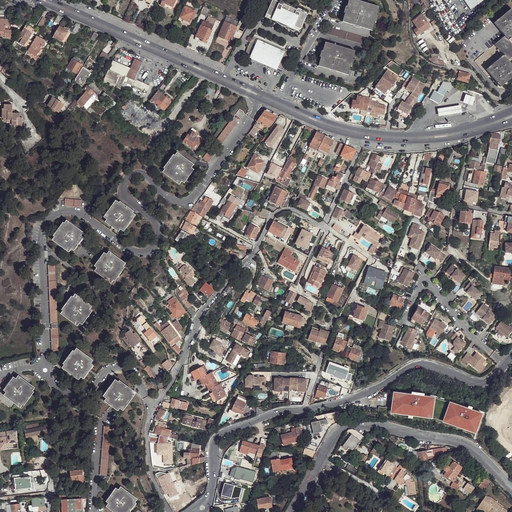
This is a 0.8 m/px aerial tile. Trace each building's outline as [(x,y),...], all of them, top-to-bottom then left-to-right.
[(162,0),(161,3),(173,8),(176,1),(177,1),(177,0),(162,0)] [(186,0),(184,6),(192,9),(194,4),(186,0)] [(349,0),(347,0),(341,23),(371,32),(377,7),(349,0)] [(485,0),(463,0),(470,10),(485,0)] [(270,1),(264,17),(298,32),(305,17),(298,14),(299,12),(295,11),(294,12),(280,6),(281,5),(281,4),(277,3),(276,4),(270,1)] [(217,7),(210,4),(208,9),(210,10),(215,12),(217,7)] [(192,9),(184,6),(179,17),(184,19),(191,22),(196,11),(192,9)] [(210,10),(208,9),(204,7),(201,14),(207,17),(210,10)] [(511,38),(511,9),(494,23),(505,36),(509,41),(510,40),(511,38)] [(422,14),(412,21),(416,29),(413,30),(416,36),(431,28),(424,17),(422,14)] [(227,16),(224,21),(237,26),(239,21),(227,16)] [(207,17),(205,21),(213,25),(216,20),(207,17)] [(298,32),(264,17),(262,19),(297,34),(298,32)] [(13,37),(13,30),(9,29),(10,18),(0,18),(0,33),(1,34),(1,36),(5,36),(5,37),(13,37)] [(38,26),(42,28),(47,20),(43,18),(38,26)] [(201,24),(195,36),(202,39),(201,40),(206,43),(212,29),(213,25),(205,21),(203,20),(201,24)] [(237,26),(224,21),(218,35),(227,39),(232,28),(235,30),(237,26)] [(27,25),(15,41),(24,47),(36,30),(27,23),(27,25)] [(82,26),(78,24),(72,33),(76,36),(82,26)] [(64,29),(60,27),(55,34),(64,39),(68,32),(64,29)] [(232,28),(227,39),(230,41),(235,30),(232,28)] [(326,29),(325,35),(364,45),(366,39),(326,29)] [(28,52),(37,57),(40,53),(46,41),(38,36),(31,47),(28,52)] [(254,59),(273,67),(282,72),(285,66),(288,59),(290,53),(253,36),(251,40),(248,46),(245,55),(254,59)] [(511,45),(509,41),(505,36),(495,45),(499,50),(504,56),(508,61),(511,57),(511,45)] [(107,47),(111,50),(115,46),(109,41),(106,46),(107,47)] [(323,44),(317,67),(347,75),(353,51),(323,44)] [(499,50),(495,45),(474,61),(487,78),(490,76),(486,70),(502,57),(497,51),(499,50)] [(100,65),(111,50),(107,47),(100,55),(101,57),(97,63),(100,65)] [(486,70),(490,76),(500,88),(511,78),(511,66),(508,61),(504,56),(502,57),(486,70)] [(80,72),(82,69),(81,68),(82,66),(78,63),(80,61),(74,58),(67,69),(78,75),(80,72)] [(132,70),(129,78),(135,81),(144,63),(136,59),(131,69),(132,70)] [(103,82),(120,90),(122,85),(123,81),(126,83),(127,84),(147,93),(149,87),(143,84),(137,82),(135,81),(129,78),(132,70),(131,69),(113,61),(103,82)] [(92,75),(82,68),(82,69),(80,72),(89,77),(90,78),(92,75)] [(387,70),(385,73),(395,80),(397,77),(387,70)] [(459,72),(454,71),(450,77),(457,80),(459,72)] [(83,86),(89,77),(80,72),(78,75),(75,81),(83,86)] [(467,83),(470,75),(459,72),(457,80),(467,83)] [(385,73),(375,86),(378,89),(381,91),(385,93),(388,89),(395,80),(385,73)] [(409,90),(412,92),(413,93),(413,92),(419,95),(425,85),(412,77),(410,81),(406,88),(409,90)] [(401,86),(406,88),(410,81),(406,79),(401,86)] [(454,84),(444,81),(437,93),(434,92),(430,99),(438,104),(442,96),(446,98),(453,87),(458,90),(460,87),(454,85),(454,84)] [(77,102),(78,104),(82,107),(86,110),(88,109),(84,105),(91,97),(94,93),(87,87),(85,89),(84,88),(79,96),(80,96),(81,97),(77,102)] [(171,101),(158,92),(150,101),(152,103),(153,101),(155,103),(158,105),(157,106),(158,107),(160,106),(164,109),(171,101)] [(418,98),(411,94),(409,98),(409,97),(405,104),(403,103),(401,106),(400,105),(397,109),(408,115),(418,98)] [(109,104),(112,100),(106,95),(103,99),(109,104)] [(475,97),(466,95),(465,99),(463,103),(473,107),(474,102),(475,97)] [(356,97),(355,102),(352,101),(351,110),(359,112),(359,109),(361,110),(367,111),(366,112),(370,113),(377,114),(384,115),(386,106),(378,105),(378,102),(369,100),(369,99),(356,97)] [(59,113),(64,105),(53,98),(48,106),(59,113)] [(75,101),(64,114),(68,117),(78,104),(77,102),(75,101)] [(437,109),(439,117),(456,114),(462,113),(461,105),(454,107),(437,109)] [(17,126),(21,126),(23,126),(23,118),(20,118),(20,114),(13,114),(13,107),(6,107),(5,111),(3,110),(3,118),(5,118),(8,118),(8,120),(13,120),(12,123),(12,124),(14,124),(17,124),(17,126)] [(277,116),(265,110),(257,121),(268,127),(269,127),(277,116)] [(203,158),(208,162),(238,123),(232,119),(203,158)] [(257,121),(253,126),(257,129),(258,129),(264,133),(268,127),(257,121)] [(278,125),(265,142),(271,147),(284,130),(278,125)] [(252,137),(258,129),(257,129),(253,126),(250,131),(248,133),(252,137)] [(183,141),(193,149),(196,145),(198,147),(203,139),(198,135),(195,133),(195,131),(192,129),(183,141)] [(325,137),(316,133),(308,147),(309,147),(307,152),(310,153),(311,151),(314,153),(315,151),(317,151),(319,149),(325,137)] [(501,135),(491,134),(489,142),(497,143),(499,143),(501,135)] [(334,141),(325,137),(319,149),(328,153),(334,141)] [(341,156),(345,146),(341,144),(336,154),(341,156)] [(356,150),(345,146),(341,156),(342,157),(350,160),(351,161),(356,150)] [(497,165),(502,167),(504,167),(506,160),(506,159),(507,157),(508,150),(502,148),(497,165)] [(497,150),(488,149),(486,158),(485,166),(484,173),(492,175),(494,164),(496,151),(497,150)] [(179,184),(182,181),(191,167),(194,164),(177,152),(175,155),(165,169),(163,172),(179,184)] [(378,162),(380,157),(373,153),(367,165),(371,167),(375,169),(375,168),(377,165),(378,162)] [(164,167),(165,169),(175,155),(174,154),(164,167)] [(257,161),(252,158),(247,168),(258,174),(264,163),(258,160),(257,161)] [(477,171),(478,169),(480,160),(471,158),(469,169),(477,171)] [(288,161),(283,172),(289,175),(294,164),(288,161)] [(495,165),(493,175),(500,177),(502,167),(497,165),(495,165)] [(265,173),(265,174),(268,175),(273,177),(276,179),(278,174),(274,172),(276,168),(271,166),(269,170),(267,169),(265,173)] [(191,167),(182,181),(184,183),(194,170),(191,167)] [(242,167),(237,174),(243,177),(248,171),(242,167)] [(371,177),(372,174),(359,168),(353,181),(358,184),(361,178),(369,182),(370,179),(371,177)] [(431,170),(422,168),(419,184),(427,186),(431,170)] [(279,177),(286,180),(289,175),(283,172),(282,171),(279,177)] [(486,174),(484,173),(480,172),(473,171),(470,183),(483,186),(486,174)] [(284,182),(283,185),(287,187),(293,177),(289,175),(286,180),(285,182),(284,182)] [(318,176),(310,193),(313,195),(315,195),(319,187),(323,189),(327,180),(318,176)] [(368,183),(366,188),(378,192),(380,193),(382,189),(385,184),(377,181),(375,181),(370,179),(369,182),(368,183)] [(329,180),(327,185),(338,190),(340,186),(331,181),(329,180)] [(500,196),(507,197),(507,196),(511,196),(511,186),(511,184),(506,183),(504,188),(502,188),(500,196)] [(394,192),(392,195),(390,194),(393,188),(385,184),(382,189),(380,193),(378,197),(390,203),(392,199),(392,198),(394,199),(397,193),(394,192)] [(439,184),(437,191),(436,198),(442,199),(443,198),(446,199),(448,192),(449,188),(449,186),(439,184)] [(267,200),(282,207),(284,203),(286,199),(289,192),(276,186),(270,197),(268,196),(267,200)] [(344,189),(339,200),(352,205),(357,195),(344,189)] [(394,199),(393,204),(402,209),(412,213),(414,206),(415,199),(410,197),(411,194),(398,189),(397,193),(394,199)] [(437,191),(431,190),(428,202),(433,204),(434,199),(435,199),(436,198),(437,191)] [(467,190),(464,204),(472,206),(474,192),(467,190)] [(306,196),(299,193),(297,197),(301,198),(297,206),(306,210),(310,203),(304,200),(306,196)] [(223,214),(224,212),(226,214),(225,215),(229,218),(237,205),(238,206),(242,201),(231,194),(228,199),(230,200),(226,206),(224,205),(218,215),(221,217),(223,214)] [(206,204),(205,205),(209,207),(210,207),(214,201),(209,198),(206,204)] [(65,206),(82,207),(82,200),(66,199),(65,206)] [(422,202),(415,199),(414,206),(412,213),(412,215),(421,217),(423,208),(424,205),(421,204),(422,202)] [(122,230),(125,232),(137,216),(134,213),(135,212),(122,202),(121,203),(118,201),(105,217),(108,220),(107,222),(120,232),(122,230)] [(195,213),(196,212),(200,215),(203,209),(206,211),(209,207),(205,205),(201,202),(198,205),(196,204),(191,211),(193,212),(195,213)] [(438,224),(443,214),(439,211),(438,213),(435,211),(437,206),(433,204),(428,202),(427,206),(430,208),(426,215),(429,217),(428,220),(432,222),(433,219),(435,220),(434,222),(438,224)] [(336,208),(332,216),(341,220),(344,213),(344,212),(336,208)] [(380,219),(381,216),(394,224),(399,215),(386,208),(383,213),(380,211),(376,217),(380,219)] [(260,213),(259,216),(267,219),(269,215),(272,212),(262,209),(260,213)] [(346,209),(344,212),(344,213),(350,218),(353,214),(346,209)] [(471,213),(461,211),(459,222),(469,224),(471,213)] [(196,217),(197,215),(195,213),(193,212),(192,213),(191,215),(189,220),(188,222),(193,224),(193,223),(196,217)] [(445,214),(443,214),(438,224),(434,222),(433,223),(439,226),(445,214)] [(186,221),(183,220),(179,227),(182,228),(192,234),(196,227),(189,223),(186,221)] [(70,253),(72,250),(82,236),(85,233),(68,221),(66,223),(56,237),(54,240),(70,253)] [(291,228),(285,225),(278,222),(277,224),(273,222),(268,231),(285,240),(291,228)] [(55,236),(56,237),(66,223),(65,223),(55,236)] [(478,225),(472,225),(470,240),(476,241),(476,237),(480,237),(482,223),(478,223),(478,225)] [(415,238),(411,248),(418,250),(424,233),(418,230),(420,226),(413,224),(408,236),(415,238)] [(332,228),(339,233),(342,230),(335,225),(332,228)] [(361,237),(364,239),(366,235),(369,237),(374,241),(378,235),(364,226),(358,234),(355,232),(353,237),(359,240),(361,237)] [(244,236),(250,239),(253,240),(259,229),(254,227),(253,229),(249,227),(244,236)] [(184,239),(187,234),(178,229),(172,237),(175,239),(174,240),(180,244),(184,239)] [(307,242),(310,234),(305,232),(301,239),(307,242)] [(314,245),(317,237),(310,234),(307,242),(314,245)] [(494,235),(490,235),(488,251),(496,252),(498,236),(494,235)] [(82,236),(72,250),(75,251),(85,238),(82,236)] [(430,245),(425,253),(434,260),(435,258),(440,262),(444,256),(430,245)] [(316,259),(329,266),(331,261),(329,259),(327,258),(329,253),(329,252),(322,247),(316,259)] [(285,249),(278,261),(288,267),(289,265),(292,266),(289,270),(295,273),(300,264),(296,261),(295,263),(289,260),(290,258),(292,254),(285,249)] [(113,282),(114,282),(123,269),(122,268),(125,265),(108,253),(106,255),(103,254),(94,267),(96,269),(94,272),(110,285),(113,282)] [(166,268),(171,265),(169,261),(166,257),(165,256),(161,258),(166,268)] [(363,261),(353,256),(348,267),(357,272),(363,261)] [(288,267),(278,261),(278,264),(289,270),(292,266),(289,265),(288,267)] [(186,266),(183,266),(179,269),(186,277),(184,279),(190,286),(195,281),(193,279),(192,277),(194,275),(186,266)] [(452,276),(451,277),(459,284),(465,277),(452,266),(446,273),(449,276),(450,275),(452,276)] [(51,353),(58,353),(54,267),(47,267),(49,326),(51,326),(51,331),(50,331),(51,353)] [(307,283),(318,288),(320,284),(321,285),(326,272),(325,272),(314,267),(312,272),(313,273),(310,280),(309,279),(307,283)] [(509,269),(495,267),(493,281),(493,284),(504,285),(505,280),(511,280),(511,273),(509,273),(509,269)] [(186,277),(179,269),(177,271),(184,279),(186,277)] [(387,277),(371,269),(364,284),(370,287),(373,283),(376,284),(374,289),(380,292),(387,277)] [(399,278),(397,282),(406,288),(413,274),(404,269),(401,274),(399,278)] [(272,281),(264,277),(260,286),(268,290),(272,281)] [(208,297),(216,287),(215,285),(212,284),(211,282),(208,286),(203,292),(208,297)] [(470,282),(464,289),(467,291),(466,292),(470,296),(471,295),(472,296),(472,297),(475,300),(481,293),(472,286),(473,284),(470,282)] [(203,292),(208,286),(205,283),(200,290),(203,292)] [(235,289),(230,285),(225,291),(230,294),(235,289)] [(343,290),(342,290),(333,285),(332,285),(327,296),(332,299),(335,300),(337,301),(343,290)] [(179,299),(184,305),(187,310),(192,307),(193,306),(189,302),(192,299),(184,289),(182,291),(180,289),(175,292),(175,293),(179,299)] [(252,300),(252,301),(256,294),(251,292),(250,291),(249,293),(246,292),(243,297),(241,301),(245,303),(246,300),(250,302),(252,300)] [(290,292),(285,301),(291,304),(296,295),(290,292)] [(310,301),(300,295),(297,301),(307,307),(306,310),(310,311),(312,304),(309,303),(310,301)] [(404,299),(393,295),(389,304),(400,309),(404,299)] [(79,325),(81,326),(91,313),(89,311),(91,308),(74,296),(72,299),(70,298),(61,311),(62,312),(60,316),(76,328),(79,325)] [(260,301),(261,300),(261,298),(257,296),(253,302),(257,305),(260,301)] [(335,300),(332,299),(330,304),(342,310),(343,307),(344,306),(334,301),(335,300)] [(171,306),(168,308),(172,313),(174,316),(175,317),(183,311),(177,302),(171,306)] [(417,308),(418,308),(412,319),(417,321),(423,325),(431,311),(429,307),(421,303),(420,306),(419,305),(417,308)] [(486,321),(489,324),(494,317),(488,311),(489,310),(482,304),(476,311),(483,317),(481,319),(481,320),(484,322),(486,321)] [(355,318),(362,320),(363,321),(367,309),(358,306),(353,317),(355,318)] [(192,317),(196,313),(192,307),(187,310),(191,316),(192,317)] [(183,311),(175,317),(176,319),(185,313),(183,311)] [(271,313),(267,311),(260,323),(265,325),(271,313)] [(300,326),(301,324),(303,317),(285,312),(282,323),(295,326),(300,328),(300,326)] [(147,331),(151,328),(152,328),(140,313),(136,316),(144,325),(143,326),(147,331)] [(248,324),(254,328),(255,325),(254,324),(256,320),(246,314),(244,319),(247,320),(249,322),(248,324)] [(441,325),(439,324),(433,320),(428,329),(437,334),(440,336),(445,327),(441,325)] [(172,323),(179,332),(182,329),(176,321),(172,323)] [(389,337),(390,334),(393,327),(383,324),(383,322),(379,321),(377,327),(381,329),(378,338),(389,341),(391,337),(389,337)] [(498,331),(503,335),(506,338),(511,330),(511,329),(500,321),(494,328),(498,331)] [(156,323),(154,324),(161,333),(161,332),(163,331),(156,323)] [(228,331),(230,328),(229,327),(224,324),(220,323),(218,327),(223,329),(221,331),(226,334),(227,333),(228,331)] [(295,326),(282,323),(282,325),(286,326),(285,330),(293,332),(295,326)] [(163,331),(161,332),(171,345),(174,343),(174,344),(180,339),(170,326),(163,331)] [(157,336),(151,328),(147,331),(144,333),(150,341),(157,336)] [(319,331),(312,328),(308,339),(325,345),(330,331),(321,328),(320,329),(319,331)] [(406,331),(416,336),(418,332),(415,330),(408,328),(406,331)] [(139,343),(140,342),(138,339),(140,338),(136,332),(134,333),(130,329),(125,333),(126,335),(123,338),(129,346),(132,345),(133,347),(137,345),(139,343)] [(236,339),(239,341),(241,337),(243,333),(237,330),(234,335),(237,336),(236,339)] [(412,343),(416,336),(406,331),(399,345),(408,349),(412,343)] [(347,335),(339,332),(333,350),(341,353),(343,349),(344,350),(347,342),(344,341),(347,335)] [(458,337),(454,334),(453,336),(450,333),(446,337),(453,342),(452,343),(454,348),(451,351),(456,355),(465,345),(457,338),(458,337)] [(245,334),(243,339),(242,341),(252,347),(255,341),(252,339),(252,338),(245,334)] [(223,344),(214,339),(210,347),(215,350),(218,352),(217,354),(221,356),(225,349),(222,347),(223,344)] [(176,345),(172,348),(177,353),(180,351),(176,345)] [(239,354),(246,358),(249,352),(236,345),(226,361),(231,365),(237,355),(238,356),(239,354)] [(352,349),(348,347),(345,356),(349,357),(357,361),(357,360),(360,361),(363,353),(360,352),(352,349)] [(80,379),(83,380),(93,367),(90,365),(92,362),(76,350),(73,353),(72,352),(62,365),(64,367),(61,370),(78,382),(80,379)] [(285,354),(271,352),(270,359),(270,363),(284,365),(284,362),(284,358),(285,354)] [(480,366),(484,362),(475,354),(472,359),(467,354),(461,361),(467,366),(467,365),(478,373),(482,368),(480,366)] [(166,360),(161,365),(166,369),(171,364),(166,360)] [(196,380),(200,378),(206,376),(202,368),(192,372),(196,380)] [(147,373),(155,383),(159,380),(151,370),(150,371),(147,373)] [(206,376),(200,378),(203,386),(206,385),(208,390),(211,389),(218,385),(212,373),(206,376)] [(23,405),(24,406),(34,392),(33,391),(35,388),(19,376),(16,379),(14,378),(4,391),(7,393),(4,396),(21,408),(23,405)] [(254,376),(246,376),(245,388),(254,388),(265,388),(266,378),(259,378),(254,378),(254,376)] [(290,379),(275,378),(274,390),(282,391),(282,390),(282,388),(289,389),(290,379)] [(306,380),(290,379),(289,389),(297,389),(297,388),(306,389),(306,380)] [(119,410),(123,412),(134,396),(131,394),(132,392),(119,383),(118,384),(114,381),(102,398),(105,400),(104,403),(117,413),(119,410)] [(326,383),(320,381),(320,383),(319,385),(318,389),(315,396),(314,399),(319,400),(320,398),(324,399),(328,389),(324,388),(326,383)] [(218,385),(211,389),(213,394),(217,401),(226,397),(223,390),(220,384),(218,385)] [(390,416),(390,418),(431,423),(432,418),(443,421),(444,419),(450,421),(449,424),(463,428),(463,429),(472,432),(472,431),(475,432),(482,413),(434,398),(393,393),(391,408),(390,416)] [(247,403),(237,398),(232,409),(237,412),(237,411),(242,413),(247,403)] [(172,399),(170,405),(172,406),(186,410),(188,404),(183,402),(179,401),(172,399)] [(166,410),(159,409),(155,418),(159,419),(166,410)] [(184,425),(201,429),(206,430),(208,425),(202,424),(203,420),(198,419),(197,422),(191,421),(192,417),(186,416),(186,419),(184,425)] [(26,438),(40,435),(38,424),(36,424),(36,428),(25,430),(26,438)] [(38,424),(40,435),(48,433),(47,426),(40,427),(39,424),(38,424)] [(111,427),(104,426),(100,475),(107,476),(111,427)] [(156,427),(155,434),(158,434),(165,436),(169,437),(169,435),(170,431),(159,429),(159,428),(156,427)] [(281,435),(284,445),(292,443),(300,441),(298,432),(299,431),(298,428),(291,429),(292,432),(281,435)] [(349,429),(346,432),(350,435),(351,434),(361,441),(364,437),(355,430),(352,429),(349,429)] [(3,437),(4,442),(2,443),(0,442),(0,443),(0,448),(5,447),(13,446),(13,442),(17,442),(16,430),(0,432),(1,437),(3,437)] [(351,434),(350,435),(342,446),(346,450),(348,447),(353,451),(355,448),(358,445),(361,441),(351,434)] [(259,446),(243,441),(240,449),(243,450),(243,453),(248,454),(249,452),(257,454),(259,446)] [(172,443),(157,444),(158,455),(164,455),(164,464),(173,463),(172,443)] [(198,463),(199,458),(199,449),(200,445),(194,444),(192,448),(190,448),(190,454),(188,454),(184,453),(184,458),(186,458),(189,458),(189,465),(198,463)] [(380,452),(374,447),(371,450),(378,456),(381,453),(380,452)] [(426,450),(427,460),(434,458),(434,454),(433,449),(426,450)] [(418,451),(419,460),(427,460),(426,450),(418,451)] [(391,478),(398,468),(387,461),(388,460),(382,456),(380,459),(381,460),(382,462),(381,464),(383,465),(379,470),(384,473),(387,475),(386,477),(390,480),(391,478)] [(292,458),(280,461),(282,470),(293,468),(292,458)] [(282,470),(280,461),(280,459),(271,460),(273,472),(282,470)] [(443,475),(452,480),(456,475),(462,466),(453,460),(449,467),(447,470),(443,475)] [(403,467),(400,465),(398,468),(391,478),(401,486),(402,484),(405,483),(407,485),(408,495),(416,494),(414,481),(409,477),(410,476),(401,469),(403,467)] [(255,472),(237,467),(232,470),(230,476),(252,482),(255,472)] [(78,470),(77,470),(71,471),(72,480),(74,480),(83,479),(82,469),(81,470),(81,468),(77,468),(78,470)] [(49,476),(46,469),(40,471),(42,478),(49,476)] [(166,484),(170,482),(167,474),(160,472),(162,476),(163,476),(166,484)] [(453,481),(460,486),(465,480),(456,475),(452,480),(453,481)] [(21,477),(15,478),(16,489),(24,489),(31,488),(30,483),(32,483),(32,476),(21,477)] [(162,476),(158,478),(165,495),(169,493),(171,497),(179,494),(173,481),(170,482),(166,484),(163,476),(162,476)] [(485,488),(489,483),(484,478),(480,484),(485,488)] [(382,491),(388,483),(381,479),(376,488),(381,491),(382,491)] [(470,493),(474,487),(465,480),(460,486),(470,493)] [(457,490),(460,486),(453,481),(450,485),(457,490)] [(511,500),(511,498),(494,481),(493,482),(511,501),(511,500)] [(242,488),(225,483),(221,496),(231,498),(239,498),(242,488)] [(131,511),(136,505),(135,504),(137,501),(121,489),(118,492),(116,490),(106,504),(109,505),(106,509),(111,511),(131,511)] [(484,511),(505,511),(507,510),(485,496),(476,510),(479,511),(482,511),(483,511),(484,511)] [(46,511),(44,497),(40,498),(36,498),(32,498),(33,507),(38,506),(39,511),(46,511)] [(81,499),(62,500),(62,511),(76,511),(76,510),(82,509),(81,499)]
